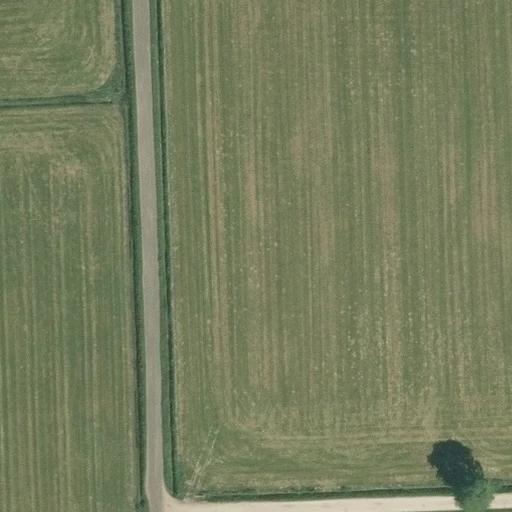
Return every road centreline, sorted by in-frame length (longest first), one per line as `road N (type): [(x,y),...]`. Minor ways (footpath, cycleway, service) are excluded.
road 1 (track): [(161,511),(140,0)]
road 2 (track): [(511,501),(193,511)]
